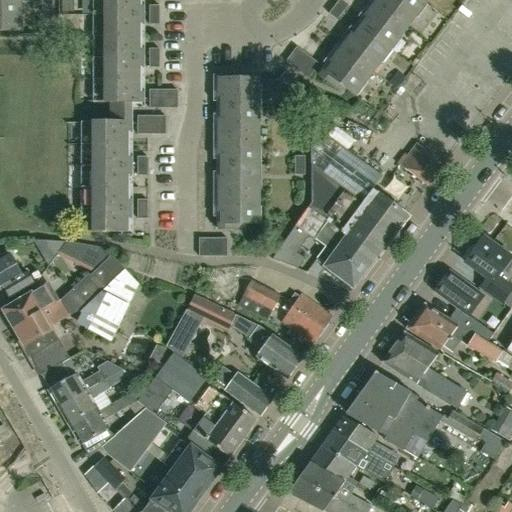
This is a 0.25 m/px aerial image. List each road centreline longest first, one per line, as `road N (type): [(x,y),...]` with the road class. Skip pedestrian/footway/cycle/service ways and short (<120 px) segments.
road 1 (tertiary): [(245,492),(481,177)]
road 2 (residential): [(187,242),(196,48),(279,0)]
road 3 (residential): [(88,511),(0,364)]
